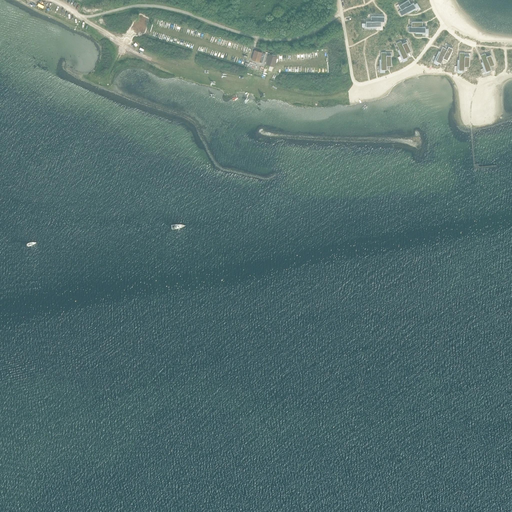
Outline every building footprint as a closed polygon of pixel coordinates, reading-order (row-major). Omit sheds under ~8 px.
[(408,0),(407,0),(399,5),(401,9),(411,4),(408,0)] [(401,9),(398,11),(401,15),(414,8),(412,5),(414,4),(413,2),(411,4),(401,9)] [(401,40),(396,43),(402,56),(405,55),(406,57),(408,56),(407,53),(402,43),(401,40)] [(406,41),(402,43),(407,53),(411,51),(406,41)] [(447,49),(442,60),(446,62),(453,48),(448,46),(447,49)] [(442,47),(437,58),(440,60),(439,62),(441,63),(442,60),(447,49),(442,47)] [(254,50),(251,59),(259,62),(262,63),(265,53),(262,52),(254,50)] [(485,53),(480,55),(485,69),(488,68),(489,70),(491,69),(490,66),(486,56),(485,53)] [(277,57),(269,54),(266,64),(274,66),(277,57)] [(491,54),(486,56),(490,66),(494,65),(491,54)]
